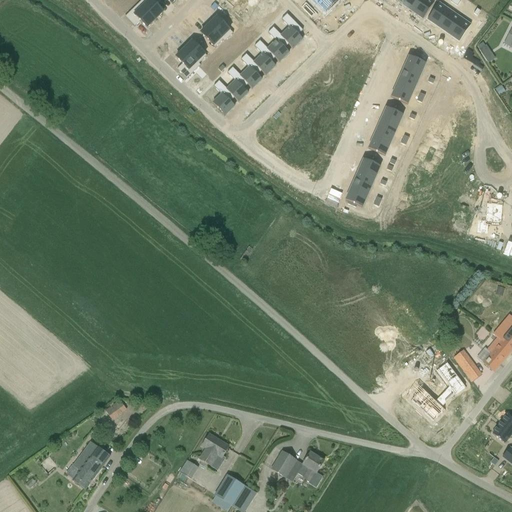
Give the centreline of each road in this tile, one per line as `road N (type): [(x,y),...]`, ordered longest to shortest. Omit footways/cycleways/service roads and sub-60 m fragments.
road 1 (unclassified): [(425,454),(0,89)]
road 2 (unclassified): [(425,454),(186,406),(151,422),(87,511)]
road 3 (residential): [(238,138),(322,196),(397,28)]
road 4 (residential): [(397,28),(461,69),(483,122)]
road 5 (residential): [(328,45),(238,138)]
road 6 (residential): [(146,51),(238,138)]
